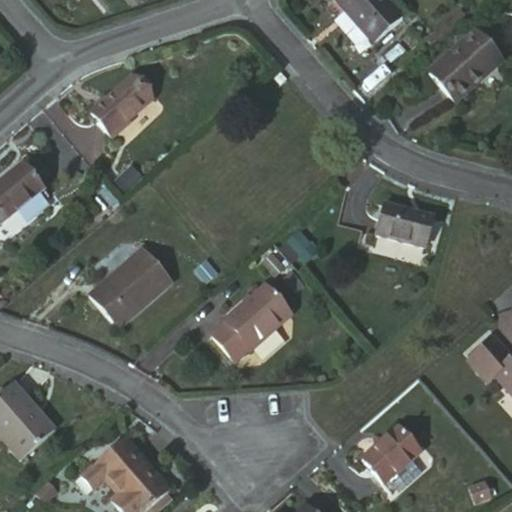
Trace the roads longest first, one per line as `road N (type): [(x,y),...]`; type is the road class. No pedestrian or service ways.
road 1 (residential): [(511,198),(453,181),(387,148),(255,0)]
road 2 (residential): [(260,454),(177,423),(100,372),(0,338)]
road 3 (residential): [(54,77),(243,0)]
